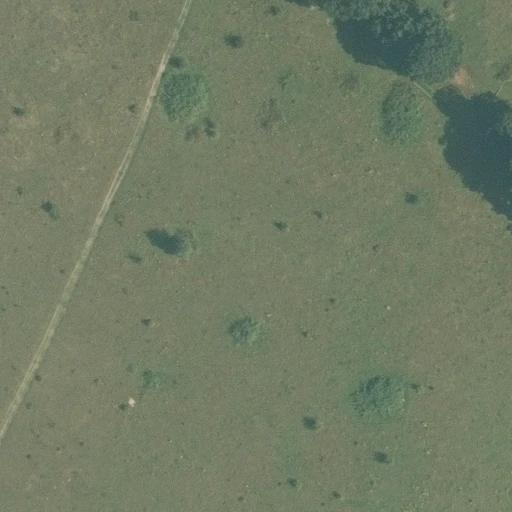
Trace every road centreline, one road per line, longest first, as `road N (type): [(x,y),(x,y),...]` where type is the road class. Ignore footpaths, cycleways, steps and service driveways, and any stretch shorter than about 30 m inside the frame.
road 1 (track): [(0,430),(123,167),(188,0)]
road 2 (track): [(511,174),(329,0)]
